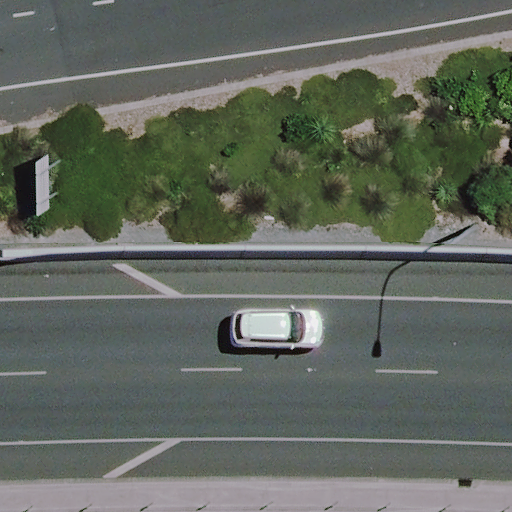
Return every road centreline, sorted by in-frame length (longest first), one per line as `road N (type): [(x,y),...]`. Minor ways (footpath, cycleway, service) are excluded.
road 1 (trunk): [(0,375),(511,374)]
road 2 (trunk): [(0,51),(253,0)]
